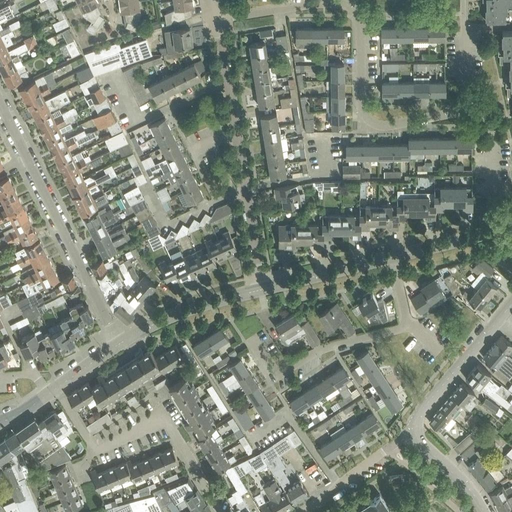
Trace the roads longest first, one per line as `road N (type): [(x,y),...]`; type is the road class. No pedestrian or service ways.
road 1 (residential): [(119,344),(0,103)]
road 2 (residential): [(252,339),(276,376),(321,349),(398,329),(406,324),(392,257)]
road 3 (residential): [(469,109),(381,126),(366,118),(358,15),(327,2)]
road 4 (residential): [(263,289),(227,80)]
road 5 (residential): [(220,511),(162,415),(94,451)]
road 6 (tertiary): [(414,428),(511,303)]
road 7 (tertiary): [(119,344),(188,310),(263,289)]
road 8 (residential): [(305,511),(414,428)]
road 9 (tertiary): [(263,289),(392,257)]
road 10 (tertiary): [(392,257),(511,228)]
